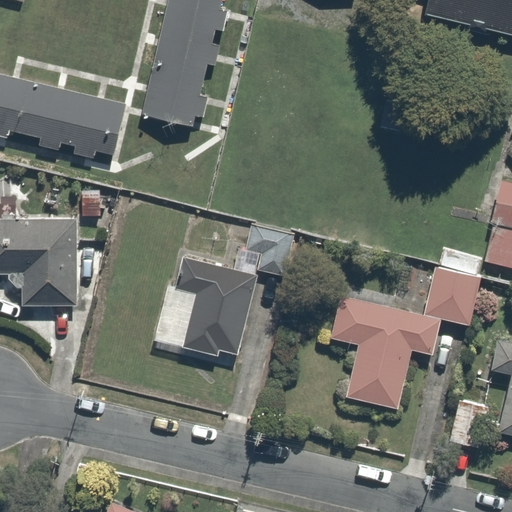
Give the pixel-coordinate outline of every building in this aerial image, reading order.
[(225,0),(169,0),(145,113),(189,122),(191,112),(205,115),(209,97),(199,95),(207,62),(217,64),(222,44),(211,42),(215,24),(228,27),(231,13),(223,11),(225,0)] [(511,0),(429,0),(427,10),(511,31),(511,0)] [(126,105),(0,75),(0,137),(10,140),(12,128),(42,135),(40,145),(68,151),(71,140),(80,142),(76,157),(97,162),(101,145),(115,149),(126,105)] [(511,179),(502,177),(483,259),(511,266),(511,179)] [(100,188),(82,187),(82,215),(100,215),(100,188)] [(79,214),(0,216),(0,274),(26,274),(26,300),(81,298),(79,214)] [(264,251),(259,270),(289,277),(300,232),(255,221),(248,247),(264,251)] [(259,270),(185,251),(177,282),(167,280),(152,339),(220,357),(224,340),(241,344),(259,270)] [(443,266),(430,315),(444,319),(474,327),(487,278),(443,266)] [(430,315),(343,292),(332,335),(359,343),(346,391),(397,405),(412,349),(434,355),(444,319),(430,315)] [(511,338),(500,334),(490,368),(511,374),(511,377),(498,425),(511,428),(511,338)] [(494,407),(463,398),(452,436),(483,445),(494,407)] [(151,511),(120,498),(113,511),(151,511)]
